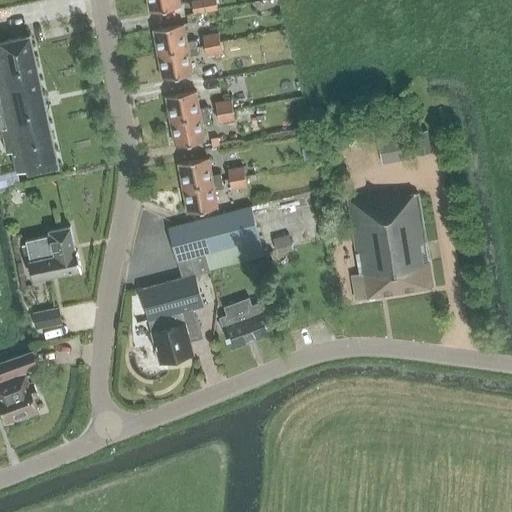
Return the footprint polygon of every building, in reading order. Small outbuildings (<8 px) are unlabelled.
[(146,0),(149,12),(179,7),(178,0),(146,0)] [(214,0),(192,0),(194,12),(216,9),(214,0)] [(152,29),(157,54),(196,47),(194,40),(186,42),(183,24),(152,29)] [(202,35),(204,46),(220,43),(218,32),(202,35)] [(27,173),(58,166),(45,108),(46,107),(43,94),(42,94),(29,35),(0,41),(0,130),(1,130),(6,153),(12,151),(16,172),(27,170),(27,173)] [(220,43),(204,46),(206,56),(222,53),(220,43)] [(196,47),(157,54),(162,79),(192,73),(188,56),(197,54),(196,47)] [(217,78),(244,73),(241,58),(214,64),(217,78)] [(165,96),(169,121),(208,114),(207,107),(198,109),(195,91),(165,96)] [(214,103),(216,112),(232,110),(230,100),(214,103)] [(232,110),(216,112),(218,123),(234,120),(232,110)] [(208,114),(169,121),(174,146),(204,140),(201,122),(209,121),(208,114)] [(266,137),(263,121),(239,126),(242,141),(266,137)] [(431,153),(427,131),(413,134),(417,156),(431,153)] [(410,160),(405,135),(377,140),(381,165),(410,160)] [(217,137),(210,138),(212,147),(219,146),(217,137)] [(177,163),(182,188),(221,181),(219,174),(211,175),(208,158),(177,163)] [(227,169),(228,179),(245,176),(243,166),(227,169)] [(245,176),(228,179),(231,190),(247,187),(245,176)] [(221,181),(182,188),(187,213),(217,207),(214,189),(222,188),(221,181)] [(355,300),(432,288),(418,194),(399,197),(399,192),(348,199),(360,274),(351,275),(355,300)] [(181,278),(180,278),(139,289),(159,363),(193,353),(188,337),(199,334),(192,308),(203,305),(194,275),(209,271),(264,256),(259,238),(250,206),(167,228),(176,260),(181,278)] [(33,280),(81,270),(76,250),(75,251),(69,226),(48,231),(49,235),(25,240),(26,246),(28,255),(30,261),(29,261),(33,280)] [(230,349),(272,333),(261,302),(251,305),(248,297),(223,307),(226,315),(219,317),(230,349)] [(63,334),(58,308),(33,312),(37,339),(63,334)] [(11,376),(12,380),(0,384),(0,408),(4,420),(20,414),(21,418),(38,412),(33,398),(37,396),(32,383),(28,384),(25,375),(23,371),(37,366),(32,352),(0,363),(0,366),(4,378),(11,376)]
